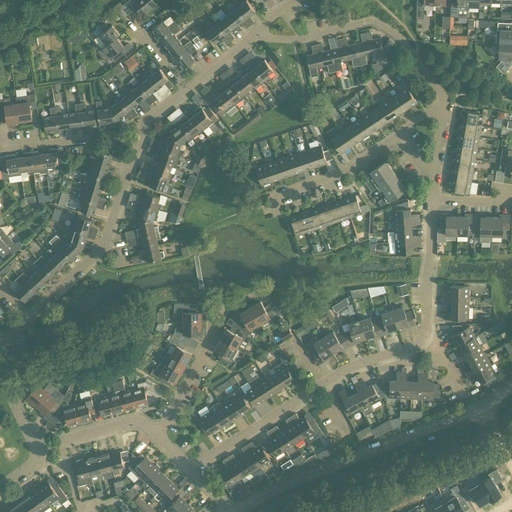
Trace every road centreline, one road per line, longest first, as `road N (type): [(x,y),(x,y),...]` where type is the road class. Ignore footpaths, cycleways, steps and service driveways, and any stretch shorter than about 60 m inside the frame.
road 1 (unclassified): [(484,403),(238,511)]
road 2 (residential): [(423,339),(319,386),(192,470)]
road 3 (residential): [(444,98),(403,41),(369,20),(293,40),(259,30)]
road 4 (residential): [(158,436),(223,311),(261,290)]
road 5 (residential): [(274,198),(343,173),(399,133)]
road 6 (residential): [(430,197),(423,339)]
road 7 (residential): [(0,145),(110,133),(137,143)]
